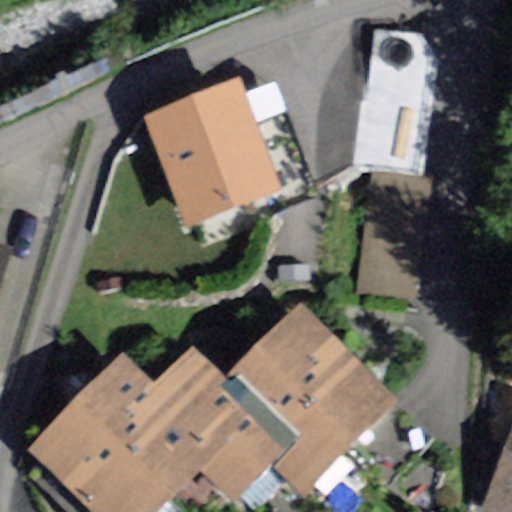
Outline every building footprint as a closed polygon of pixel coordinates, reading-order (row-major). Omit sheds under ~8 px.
[(288,195),(316,186),(279,84),(251,94),(288,195)] [(242,89),(147,121),(186,237),(282,205),(242,89)] [(436,163),(375,156),(357,297),(418,305),(436,163)] [(303,329),(263,368),(341,446),(385,490),(424,451),(303,329)] [(302,485),(341,446),(263,368),(226,405),(195,373),(193,374),(225,406),(271,453),(302,485)] [(271,453),(225,406),(193,374),(157,411),(156,412),(155,413),(201,459),(232,491),(269,454),(301,486),(302,485),(271,453)] [(201,459),(155,413),(123,381),(85,419),(163,497),(199,461),(231,492),(232,491),(201,459)] [(98,511),(147,511),(163,497),(85,419),(45,459),(98,511)] [(511,511),(511,477),(497,511),(511,511)]
